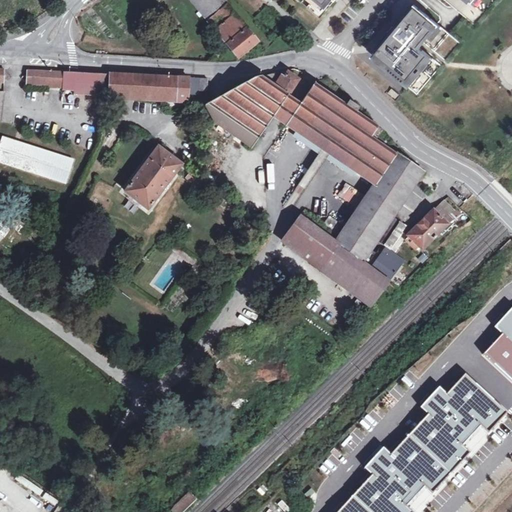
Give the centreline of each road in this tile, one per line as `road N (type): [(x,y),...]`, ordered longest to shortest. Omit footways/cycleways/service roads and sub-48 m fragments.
road 1 (unclassified): [(0,296),(121,385),(154,395),(183,377),(272,251)]
road 2 (unclassified): [(44,52),(113,63),(325,62)]
road 3 (unclassified): [(325,62),(413,147),(465,175),(511,217)]
road 4 (track): [(134,389),(105,457),(65,511)]
